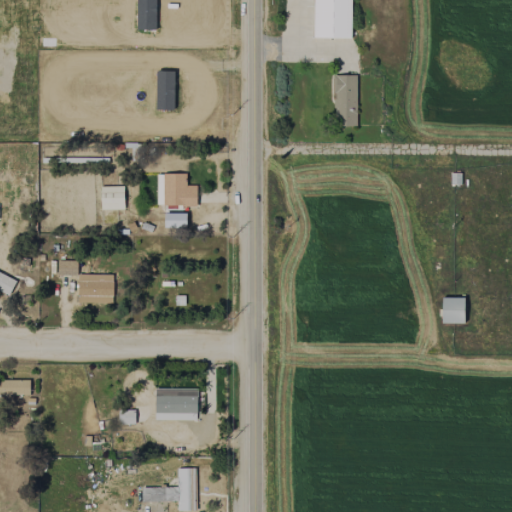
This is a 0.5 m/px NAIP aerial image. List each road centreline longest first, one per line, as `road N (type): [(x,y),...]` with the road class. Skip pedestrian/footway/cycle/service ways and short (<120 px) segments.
road 1 (residential): [(254,511),(256,0)]
road 2 (residential): [(254,341),(0,343)]
